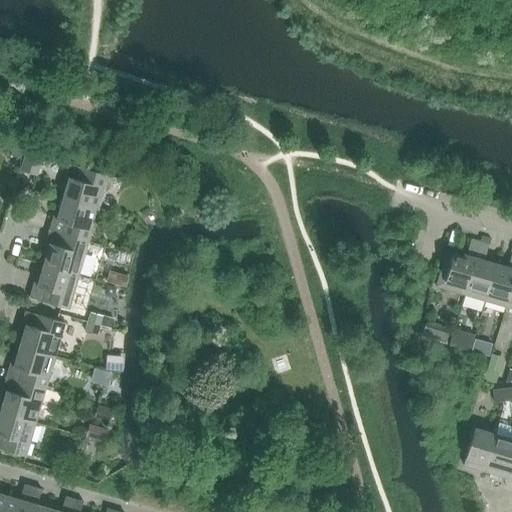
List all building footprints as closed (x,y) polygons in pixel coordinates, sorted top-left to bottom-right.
[(67,183),(63,199),(98,209),(107,176),(68,164),(63,181),(67,183)] [(53,214),(48,231),(88,242),(98,209),(63,199),(58,216),(53,214)] [(48,249),(43,265),(78,275),(88,242),(48,231),(43,247),(48,249)] [(435,287),(464,295),(479,242),(471,240),(466,256),(453,252),(448,269),(441,267),(435,287)] [(464,295),(484,301),(495,265),(483,261),(488,245),(479,242),(464,295)] [(484,301),(505,307),(511,284),(511,251),(511,252),(507,268),(495,265),(484,301)] [(78,275),(43,265),(38,282),(34,281),(29,298),(68,309),(78,275)] [(24,330),(19,347),(54,357),(64,323),(25,311),(20,329),(24,330)] [(10,362),(5,378),(45,390),(54,357),(19,347),(15,363),(10,362)] [(484,382),(492,384),(495,384),(501,363),(490,360),(484,382)] [(5,396),(0,412),(35,423),(45,390),(5,378),(0,395),(5,396)] [(510,388),(501,389),(503,402),(511,401),(510,388)] [(503,402),(501,389),(492,390),(494,403),(503,402)] [(35,423),(0,412),(0,449),(25,457),(35,423)] [(495,435),(474,429),(463,465),(484,472),(495,435)] [(484,472),(511,479),(511,440),(495,435),(484,472)] [(19,501),(7,497),(2,511),(25,511),(33,487),(24,484),(19,501)] [(33,487),(25,511),(47,511),(49,509),(37,506),(41,489),(33,487)] [(57,511),(49,509),(47,511),(70,511),(74,499),(65,497),(60,511),(57,511)] [(70,511),(79,511),(83,502),(74,499),(70,511)]
